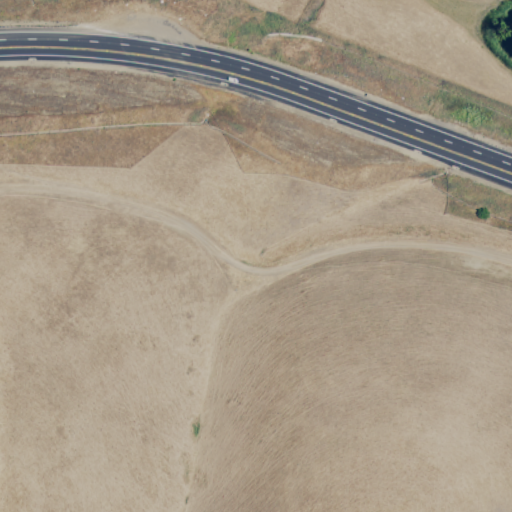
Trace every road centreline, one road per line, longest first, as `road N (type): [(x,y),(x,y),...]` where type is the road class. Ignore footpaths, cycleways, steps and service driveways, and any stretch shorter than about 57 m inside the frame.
road 1 (track): [(0,185),(145,209),(184,226),(243,271),(270,276),(348,251),(403,244),(511,264)]
road 2 (trunk): [(0,47),(185,63),(511,172)]
